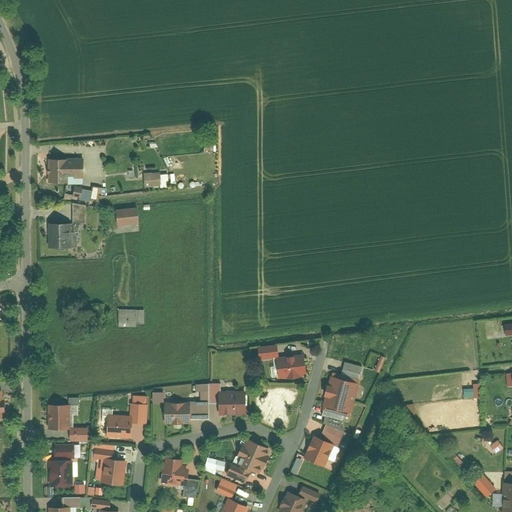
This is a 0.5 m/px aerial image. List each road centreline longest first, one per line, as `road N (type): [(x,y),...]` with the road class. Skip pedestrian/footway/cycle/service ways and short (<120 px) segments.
road 1 (residential): [(24,278),(24,142),(14,62),(0,30)]
road 2 (residential): [(28,511),(24,278)]
road 3 (residential): [(292,444),(240,425),(147,448),(133,511)]
